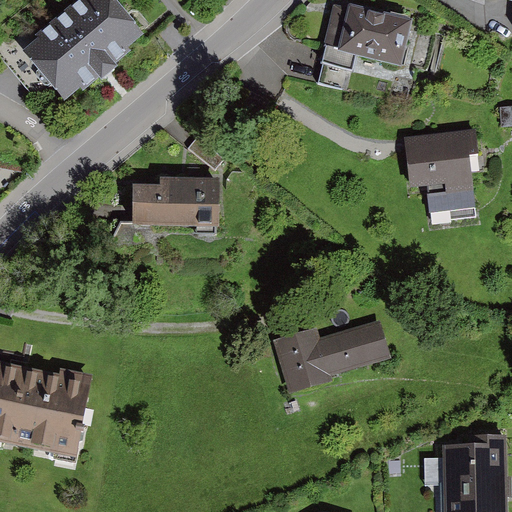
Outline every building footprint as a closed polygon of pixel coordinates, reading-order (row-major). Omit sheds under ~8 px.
[(137,34),(108,0),(87,0),(83,5),(79,0),(75,0),(37,32),(42,39),(26,53),(64,97),(93,72),(99,78),(112,68),(106,59),(137,34)] [(325,44),(317,80),(342,86),(350,49),(397,59),(406,15),(387,11),(385,20),(349,12),(347,20),(331,16),(325,44)] [(415,26),(404,63),(422,67),(431,30),(415,26)] [(260,99),(233,87),(220,114),(250,127),(260,99)] [(511,110),(501,111),(502,123),(511,123),(511,110)] [(475,130),(406,139),(411,184),(433,181),(434,194),(446,194),(448,206),(473,203),(467,155),(478,154),(475,130)] [(221,157),(195,133),(191,140),(188,146),(212,167),(221,157)] [(0,167),(23,167),(22,158),(0,158),(0,167)] [(134,212),(133,224),(215,222),(213,181),(160,180),(160,190),(134,191),(134,212)] [(312,332),(278,342),(293,389),(329,379),(327,369),(385,352),(377,325),(316,344),(312,332)] [(8,369),(0,367),(0,439),(53,451),(55,443),(75,447),(86,377),(60,371),(59,381),(8,369)] [(505,511),(503,436),(472,438),(472,448),(445,450),(447,511),(505,511)]
